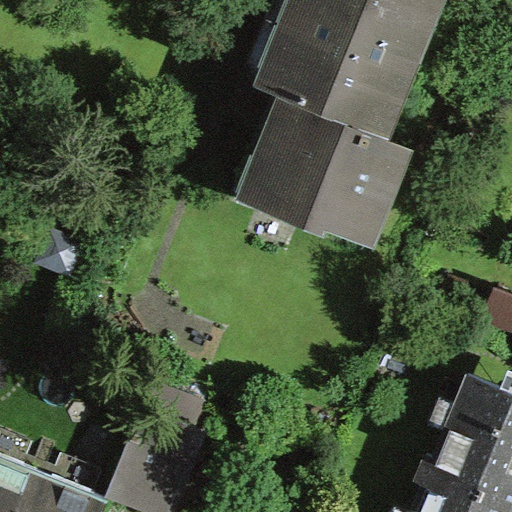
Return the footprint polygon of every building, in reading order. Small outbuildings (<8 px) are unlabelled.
[(462,0),(303,0),(301,8),(438,63),(462,0)] [(438,63),(301,8),(267,91),(293,101),(254,198),(389,252),(427,157),(403,148),(438,63)] [(511,300),(500,296),(488,324),(511,333),(511,300)] [(511,511),(511,401),(467,383),(414,511),(511,511)] [(176,511),(202,449),(156,431),(129,502),(153,511),(176,511)] [(114,511),(116,509),(0,461),(0,511),(114,511)]
